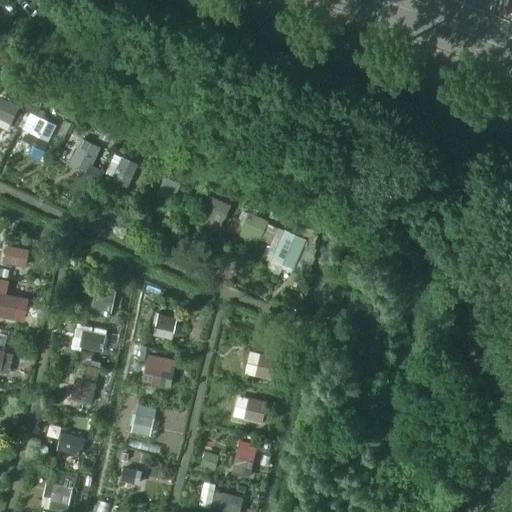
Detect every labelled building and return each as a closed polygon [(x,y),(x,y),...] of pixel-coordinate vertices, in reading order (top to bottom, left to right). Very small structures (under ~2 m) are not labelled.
[(0,117),(10,123),(17,108),(0,99),(0,117)] [(47,143),(55,125),(38,116),(28,135),(47,143)] [(92,164),(99,147),(78,138),(71,156),(92,164)] [(130,185),(138,165),(114,153),(104,174),(130,185)] [(170,204),(179,184),(164,177),(155,197),(170,204)] [(223,223),(230,206),(204,195),(197,212),(223,223)] [(259,240),(267,222),(247,213),(239,230),(259,240)] [(297,238),(281,230),(276,242),(292,249),(297,238)] [(7,248),(4,263),(22,267),(25,252),(7,248)] [(116,290),(95,287),(93,307),(113,310),(116,290)] [(0,318),(21,323),(26,302),(3,297),(0,296),(0,318)] [(153,333),(174,337),(178,316),(158,311),(153,333)] [(80,346),(105,348),(107,332),(82,329),(80,346)] [(162,385),(169,353),(149,349),(142,381),(162,385)] [(247,375),(277,377),(279,354),(248,352),(247,375)] [(92,403),(97,381),(76,376),(71,398),(92,403)] [(266,402),(248,399),(243,420),(262,424),(266,402)] [(135,412),(132,431),(151,435),(154,416),(135,412)] [(58,449),(81,454),(85,436),(62,431),(58,449)] [(239,440),(232,472),(251,476),(257,443),(239,440)] [(123,487),(139,489),(142,468),(126,466),(123,487)] [(66,511),(67,511),(73,486),(47,480),(41,507),(66,511)] [(218,490),(214,508),(237,511),(239,511),(242,495),(218,490)]
